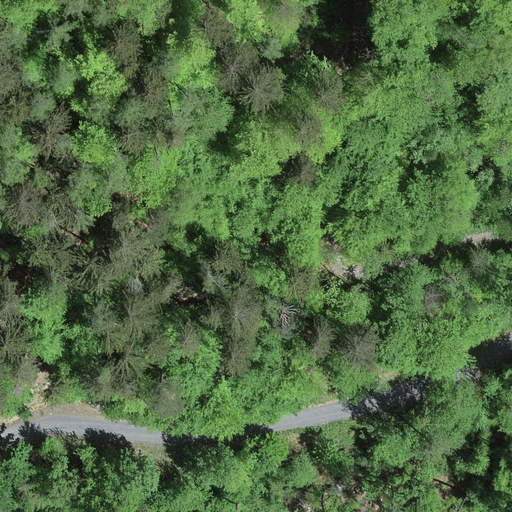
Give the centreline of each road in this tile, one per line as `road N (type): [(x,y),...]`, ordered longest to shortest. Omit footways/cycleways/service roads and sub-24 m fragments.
road 1 (track): [(0,437),(56,427),(196,430),(279,419),(420,387),(511,341)]
road 2 (track): [(511,238),(383,265),(347,262),(340,232),(376,45),(372,0)]
